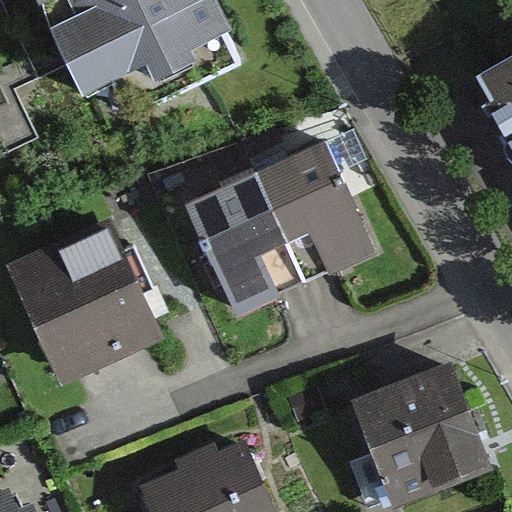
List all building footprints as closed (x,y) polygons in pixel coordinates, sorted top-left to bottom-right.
[(242,66),(212,0),(22,0),(84,136),(242,66)] [(511,131),(511,45),(475,66),(511,131)] [(327,142),(260,173),(307,276),(374,245),(327,142)] [(260,173),(193,203),(240,306),(307,276),(260,173)] [(66,355),(152,317),(107,216),(21,254),(66,355)] [(481,468),(447,371),(353,404),(388,501),(481,468)] [(265,511),(237,445),(130,490),(139,511),(265,511)] [(8,483),(0,486),(0,511),(37,511),(31,497),(15,503),(8,483)]
